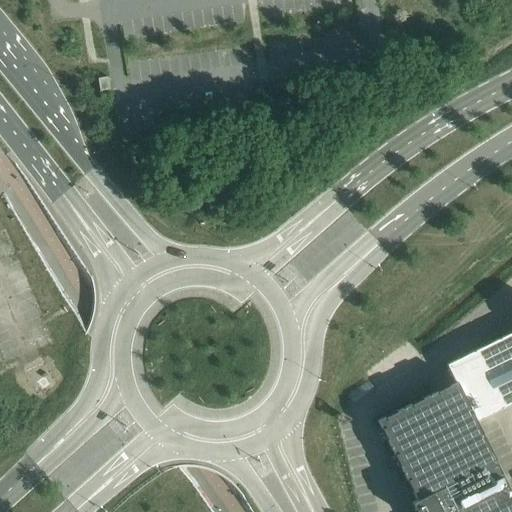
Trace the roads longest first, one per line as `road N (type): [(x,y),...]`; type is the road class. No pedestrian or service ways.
road 1 (tertiary): [(172,259),(0,63)]
road 2 (primary): [(284,423),(306,390),(320,312),(380,244)]
road 3 (primary): [(511,85),(400,149),(338,200)]
road 4 (primary): [(118,300),(104,332),(98,389),(36,464)]
road 5 (primary): [(380,244),(511,142)]
road 6 (primary): [(256,278),(239,284),(184,277),(141,301)]
road 7 (primary): [(338,200),(236,266)]
road 8 (primary): [(289,322),(353,256),(380,244)]
road 9 (primary): [(128,388),(70,445),(36,464)]
